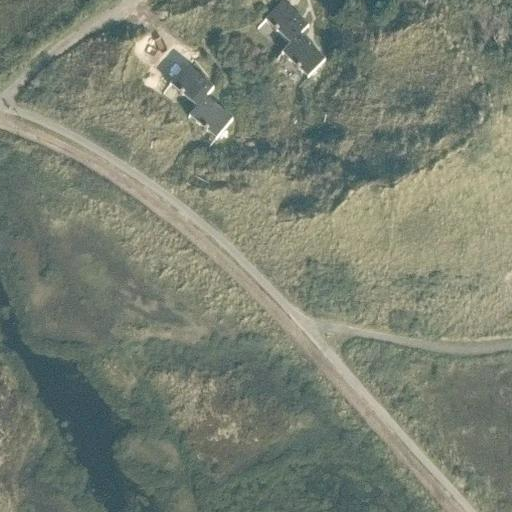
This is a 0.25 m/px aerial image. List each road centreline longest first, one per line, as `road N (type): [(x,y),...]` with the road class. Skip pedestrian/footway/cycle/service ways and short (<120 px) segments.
road 1 (unknown): [(0,125),(91,164),(225,266),(450,511)]
road 2 (residential): [(0,109),(58,49),(134,0)]
